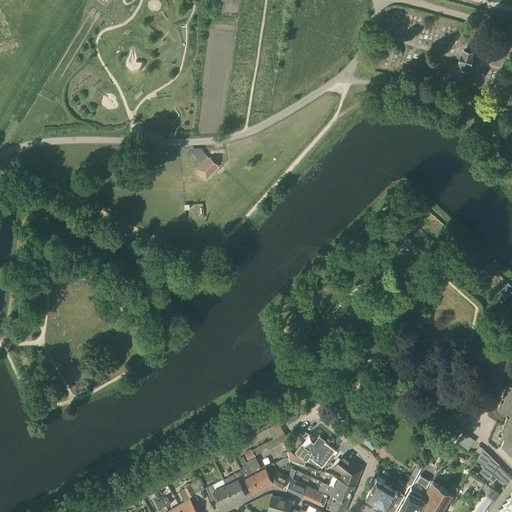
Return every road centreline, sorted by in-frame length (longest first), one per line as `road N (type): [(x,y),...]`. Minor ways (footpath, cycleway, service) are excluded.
road 1 (residential): [(348,511),(371,463),(301,393)]
road 2 (residential): [(222,511),(266,488),(331,511)]
